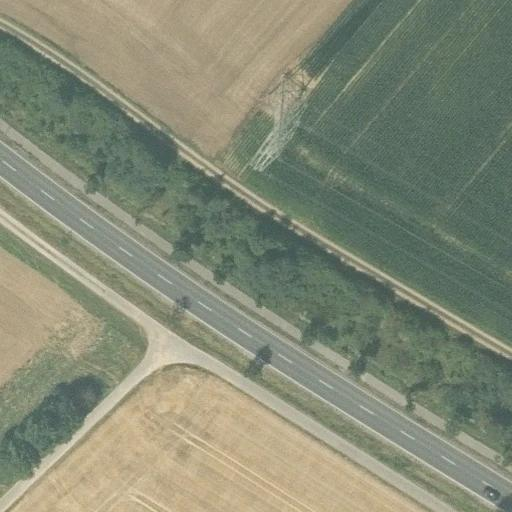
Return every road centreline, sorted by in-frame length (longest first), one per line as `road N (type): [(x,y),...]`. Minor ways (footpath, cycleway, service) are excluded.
road 1 (secondary): [(511,509),(209,312),(0,160)]
road 2 (track): [(511,355),(274,214),(64,65),(0,30)]
road 3 (track): [(437,511),(171,346)]
road 4 (track): [(171,346),(1,511)]
road 5 (track): [(0,216),(171,346)]
